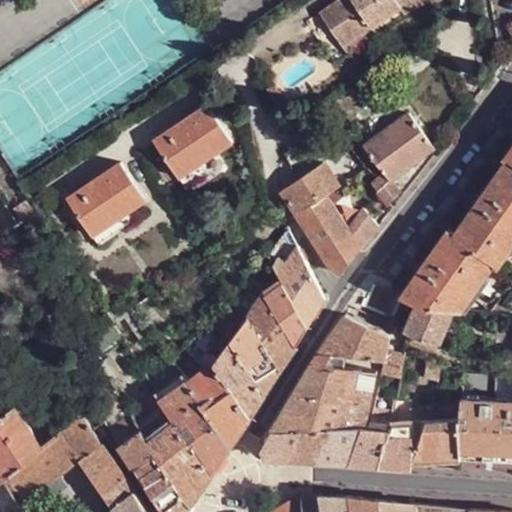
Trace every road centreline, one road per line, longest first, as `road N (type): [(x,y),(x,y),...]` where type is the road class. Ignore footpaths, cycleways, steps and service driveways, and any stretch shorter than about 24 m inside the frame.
road 1 (unclassified): [(341,306),(511,76)]
road 2 (residential): [(341,306),(275,197),(262,113),(232,59)]
road 3 (residential): [(239,468),(511,487)]
road 4 (unclassified): [(239,468),(341,306)]
